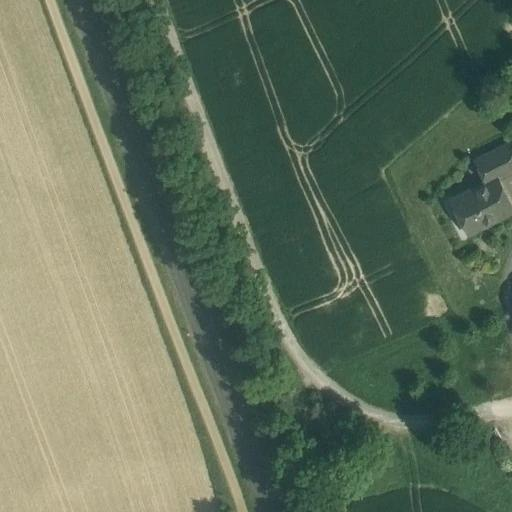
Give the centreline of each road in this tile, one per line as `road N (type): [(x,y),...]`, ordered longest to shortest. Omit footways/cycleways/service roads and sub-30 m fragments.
road 1 (track): [(153,0),(266,304),(330,392),(375,416),(454,429),(511,414)]
road 2 (track): [(49,0),(239,511)]
